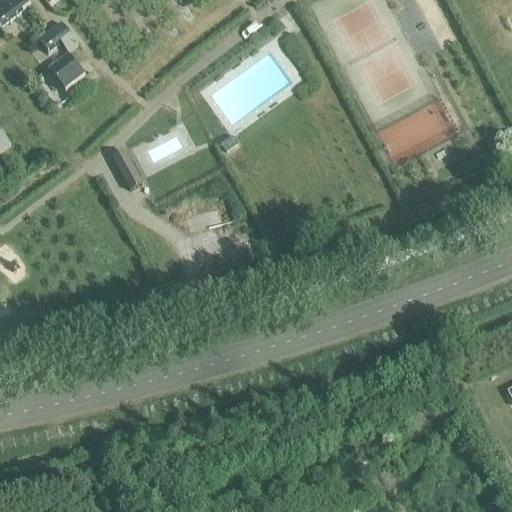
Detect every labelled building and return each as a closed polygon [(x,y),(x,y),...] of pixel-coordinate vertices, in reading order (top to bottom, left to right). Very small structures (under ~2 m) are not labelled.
[(24,0),(14,0),(0,11),(0,29),(1,31),(31,8),(24,0)] [(61,46),(69,56),(79,49),(61,25),(39,43),(49,56),(61,46)] [(86,79),(69,56),(55,66),(73,89),(86,79)] [(0,152),(1,154),(11,147),(0,131),(0,152)] [(221,147),(227,156),(240,147),(234,138),(221,147)] [(112,160),(131,195),(144,187),(125,153),(112,160)]
